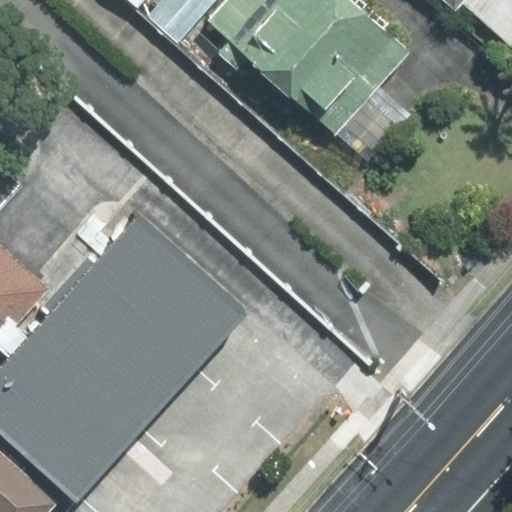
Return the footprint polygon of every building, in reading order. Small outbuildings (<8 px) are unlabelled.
[(211,11),(363,150),(403,107),(375,81),(409,45),(359,0),(132,0),(180,44),(211,11)] [(511,0),(463,0),(505,37),(511,29),(511,0)] [(0,173),(8,164),(0,156),(0,323),(41,279),(0,242),(0,173)] [(119,259),(0,395),(0,396),(93,477),(212,339),(119,259)] [(0,511),(27,511),(50,488),(0,442),(0,511)]
